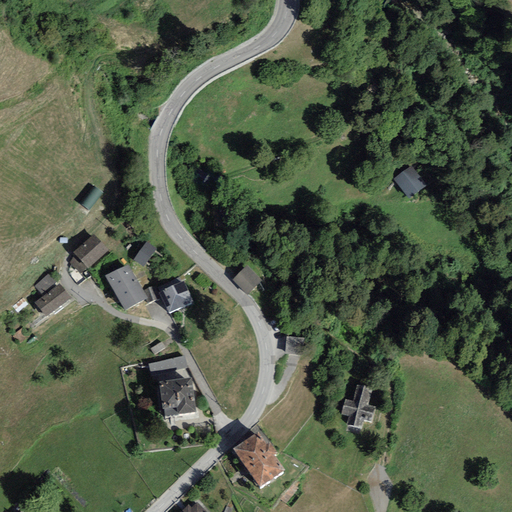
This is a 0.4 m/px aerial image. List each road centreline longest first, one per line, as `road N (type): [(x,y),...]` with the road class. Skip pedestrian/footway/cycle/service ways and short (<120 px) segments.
road 1 (tertiary): [(154,511),(251,417),(267,375),(253,315),(169,221),(157,178),(159,133),(196,81),(273,36),(288,0)]
road 2 (track): [(382,467),(390,384),(225,235),(207,193),(212,182),(322,136),(366,101),(384,44),(381,0)]
road 3 (track): [(69,249),(112,192),(87,107),(89,71),(103,56),(154,56)]
